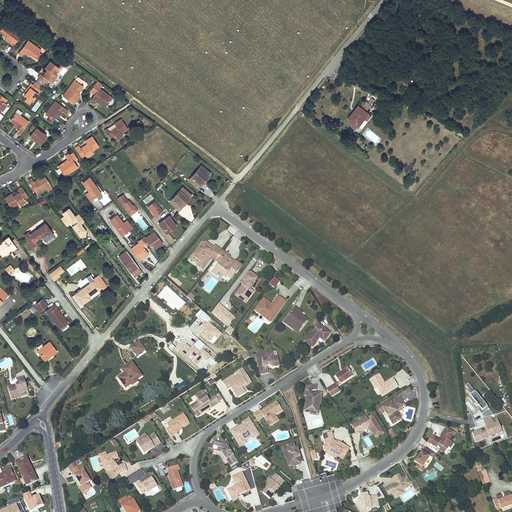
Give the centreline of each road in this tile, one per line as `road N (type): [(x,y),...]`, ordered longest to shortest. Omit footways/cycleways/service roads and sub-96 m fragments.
road 1 (track): [(238,178),(6,0)]
road 2 (residential): [(202,497),(194,458),(204,435),(344,342)]
road 3 (unclassified): [(237,179),(383,0)]
road 4 (residential): [(394,343),(422,384),(415,434),(397,454),(319,496)]
road 5 (residential): [(214,206),(357,314)]
road 6 (residential): [(38,419),(140,294)]
